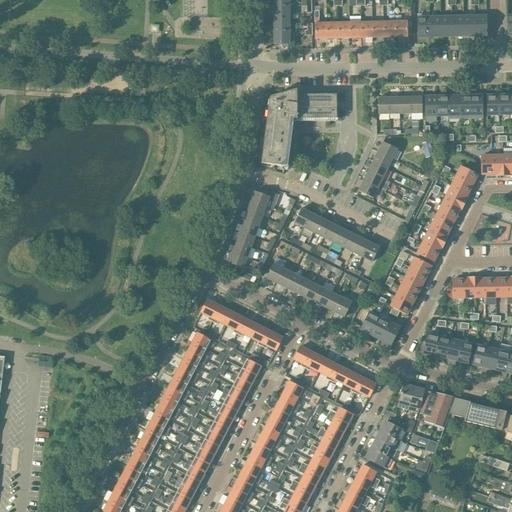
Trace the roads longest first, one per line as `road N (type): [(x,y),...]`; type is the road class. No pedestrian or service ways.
road 1 (residential): [(390,233),(295,187),(240,171),(252,66)]
road 2 (residential): [(252,66),(497,68)]
road 3 (residential): [(511,188),(483,192),(398,368)]
road 4 (residential): [(301,321),(199,511)]
road 5 (residential): [(398,368),(320,511)]
road 6 (unclassified): [(144,387),(68,355),(0,347)]
road 7 (residential): [(78,511),(144,387)]
road 8 (residential): [(144,387),(203,272)]
